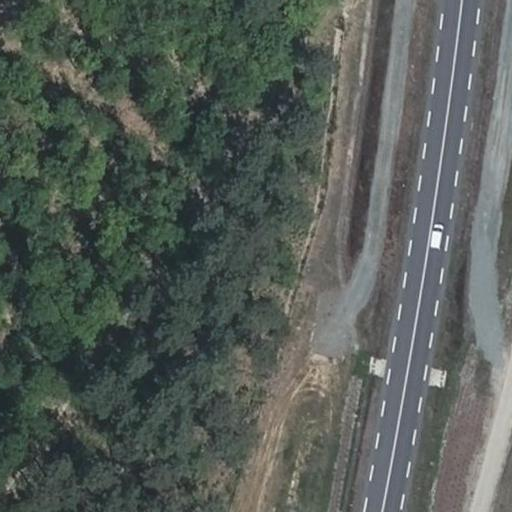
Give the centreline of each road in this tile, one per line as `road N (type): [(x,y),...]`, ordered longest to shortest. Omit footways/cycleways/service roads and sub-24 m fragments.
road 1 (primary): [(386,511),(466,0)]
road 2 (track): [(274,49),(268,80),(0,464)]
road 3 (track): [(412,0),(374,262),(344,325)]
road 4 (track): [(218,152),(211,72),(67,0)]
